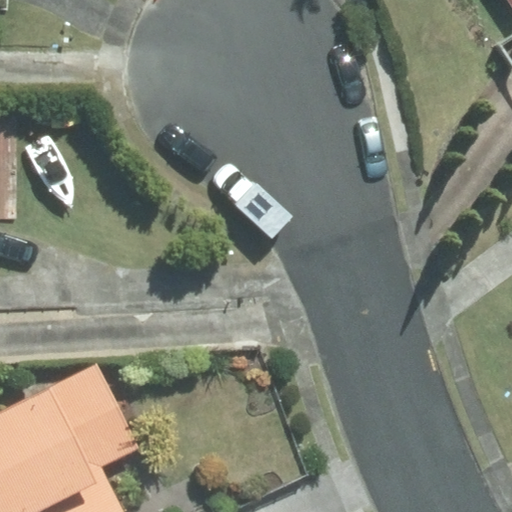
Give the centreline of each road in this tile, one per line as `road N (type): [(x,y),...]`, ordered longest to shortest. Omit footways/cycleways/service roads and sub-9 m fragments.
road 1 (residential): [(240,61),(348,258),(412,460),(441,511)]
road 2 (unknown): [(0,290),(348,258)]
